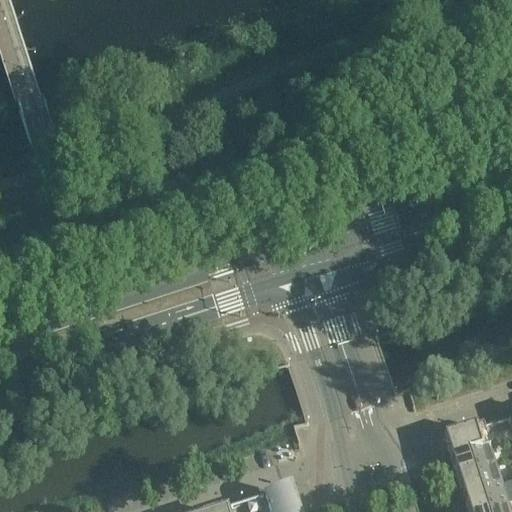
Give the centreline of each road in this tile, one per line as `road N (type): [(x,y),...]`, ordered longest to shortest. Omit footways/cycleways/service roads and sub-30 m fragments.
road 1 (secondary): [(292,244),(0,340)]
road 2 (secondary): [(0,373),(289,277)]
road 3 (secondary): [(511,175),(292,244)]
road 4 (secondary): [(317,269),(511,208)]
road 5 (residential): [(169,511),(347,454)]
road 6 (tertiary): [(289,277),(347,454)]
road 7 (tertiary): [(379,444),(317,269)]
road 8 (residential): [(379,444),(511,401)]
